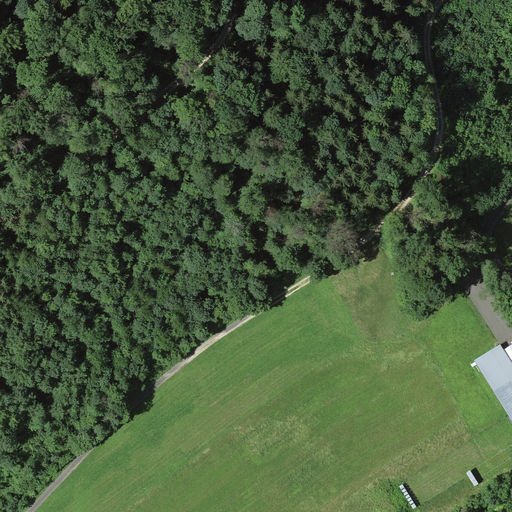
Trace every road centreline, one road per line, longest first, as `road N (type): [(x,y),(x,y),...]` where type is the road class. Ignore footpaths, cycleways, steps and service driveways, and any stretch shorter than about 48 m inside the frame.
road 1 (track): [(28,511),(182,361),(400,211),(441,120),(431,40),(437,0)]
road 2 (track): [(239,0),(226,37),(200,65),(0,214)]
road 3 (track): [(511,328),(459,267),(511,177)]
